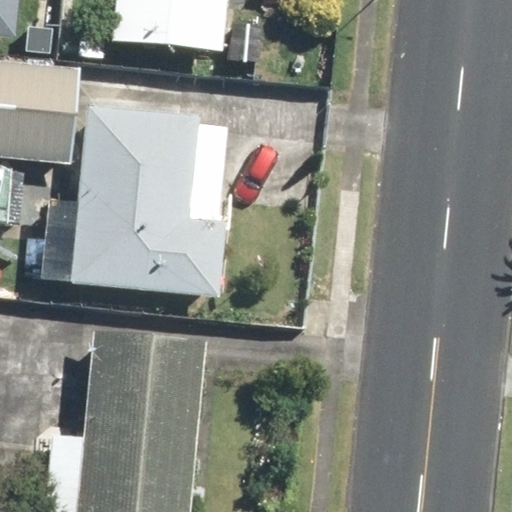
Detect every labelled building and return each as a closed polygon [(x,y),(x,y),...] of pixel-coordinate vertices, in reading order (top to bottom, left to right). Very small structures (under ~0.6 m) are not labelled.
[(18,0),(0,0),(0,28),(15,30),(18,0)] [(115,0),(113,33),(209,42),(212,0),(115,0)] [(0,73),(0,155),(66,159),(72,78),(0,73)] [(91,120),(71,281),(205,297),(225,136),(91,120)] [(101,342),(91,511),(196,511),(206,348),(101,342)]
